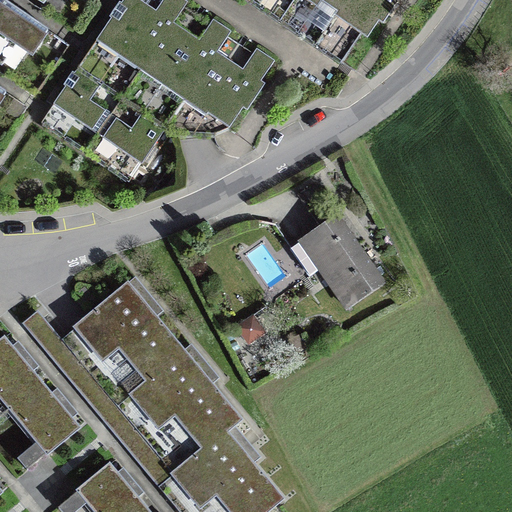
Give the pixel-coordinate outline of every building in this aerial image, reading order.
[(31,0),(44,8),(49,0),(31,0)] [(137,0),(123,0),(97,42),(141,71),(173,25),(186,1),(184,0),(166,0),(158,13),(137,0)] [(310,0),(336,17),(348,0),(310,0)] [(348,0),(336,17),(369,39),(395,0),(348,0)] [(52,35),(4,2),(0,7),(0,67),(13,77),(27,56),(34,61),(52,35)] [(141,71),(186,101),(218,55),(232,35),(214,23),(201,43),(173,25),(141,71)] [(123,98),(141,71),(97,42),(56,106),(92,129),(105,109),(90,99),(100,84),(123,98)] [(246,74),(218,55),(186,101),(232,133),(279,65),(260,52),(246,74)] [(141,165),(186,101),(141,71),(123,98),(144,112),(133,129),(116,118),(102,139),(141,165)] [(0,115),(11,100),(0,92),(0,115)] [(393,288),(342,219),(303,248),(353,316),(393,288)] [(119,354),(146,386),(184,354),(156,321),(164,314),(134,280),(72,332),(103,368),(119,354)] [(243,339),(267,333),(262,311),(237,317),(243,339)] [(35,316),(22,329),(157,491),(202,452),(175,422),(161,435),(130,400),(146,386),(119,354),(103,368),(72,332),(63,344),(35,316)] [(0,402),(6,411),(39,384),(7,344),(0,350),(0,402)] [(175,422),(202,452),(247,413),(221,383),(190,348),(184,354),(146,386),(130,400),(161,435),(175,422)] [(81,434),(39,384),(6,411),(39,450),(19,466),(29,477),(81,434)] [(265,432),(247,413),(202,452),(157,491),(175,511),(274,511),(288,500),(258,465),(266,458),(253,443),(265,432)] [(87,511),(89,510),(90,511),(144,511),(146,511),(111,470),(62,511),(87,511)]
